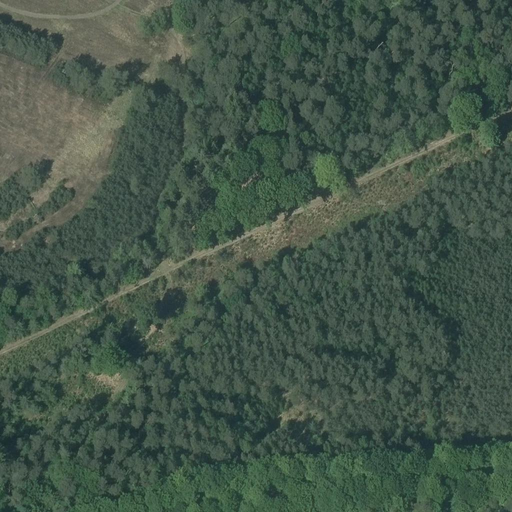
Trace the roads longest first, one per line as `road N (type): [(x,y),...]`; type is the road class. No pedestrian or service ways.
road 1 (track): [(511,112),(0,350)]
road 2 (track): [(107,0),(163,23),(184,56),(181,161),(164,188),(153,240),(169,269)]
road 3 (track): [(511,486),(207,511)]
road 4 (track): [(37,511),(118,391),(165,299),(169,269)]
road 5 (track): [(0,8),(74,22),(111,12),(121,0)]
